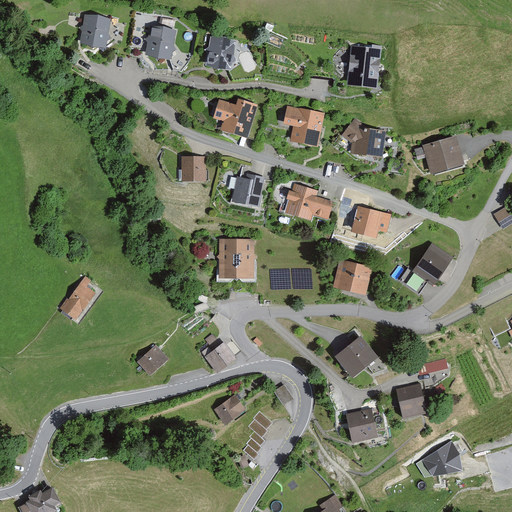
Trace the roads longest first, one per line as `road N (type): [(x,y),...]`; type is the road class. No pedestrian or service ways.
road 1 (residential): [(473,231),(190,135),(132,92),(128,78)]
road 2 (tertiary): [(261,367),(56,418),(27,482),(0,495)]
road 3 (track): [(241,318),(227,303),(207,305),(123,344),(10,358)]
road 4 (residential): [(261,367),(238,330),(241,318),(358,311),(413,320)]
road 5 (residential): [(128,78),(317,95)]
road 6 (tertiary): [(245,511),(304,416),(299,379),(261,367)]
